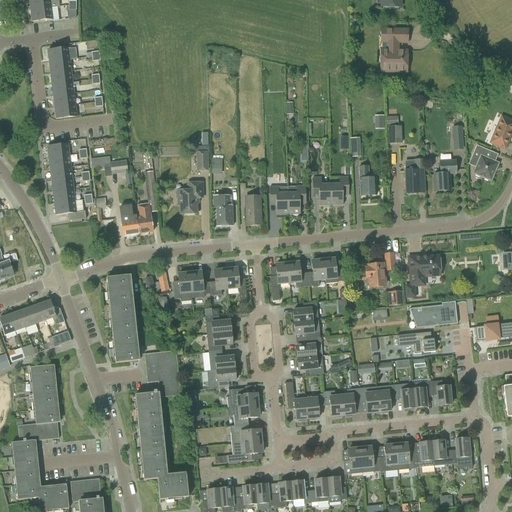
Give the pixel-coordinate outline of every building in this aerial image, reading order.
[(29,0),(31,10),(52,8),(50,0),(29,0)] [(381,0),(381,8),(388,8),(389,9),(390,9),(392,9),(393,9),(394,8),(400,8),(400,0),(381,0)] [(52,8),(31,10),(32,23),(53,20),(52,8)] [(396,51),(396,43),(407,43),(408,31),(381,30),(381,43),(387,43),(387,51),(381,51),(380,72),(407,73),(407,70),(408,69),(409,67),(409,66),(408,64),(407,63),(407,51),(396,51)] [(48,51),(49,62),(70,60),(69,49),(48,51)] [(49,62),(50,74),(71,71),(70,60),(49,62)] [(50,74),(52,85),(73,82),(71,71),(50,74)] [(52,85),(53,96),(74,94),(73,82),(52,85)] [(476,100),(486,101),(488,87),(478,86),(476,100)] [(53,96),(54,108),(75,105),(74,94),(53,96)] [(75,105),(54,108),(56,120),(77,117),(75,105)] [(398,117),(387,118),(387,126),(398,126),(398,117)] [(493,144),(504,149),(511,131),(511,122),(504,118),(501,125),(499,124),(493,137),(495,138),(493,144)] [(401,127),(388,127),(388,144),(401,144),(401,127)] [(452,128),(453,151),(463,150),(462,127),(452,128)] [(350,139),(350,158),(360,157),(359,138),(350,139)] [(47,148),(48,159),(69,156),(68,145),(47,148)] [(477,165),(473,174),(491,182),(498,164),(484,158),(488,151),(476,146),(469,162),(477,165)] [(209,153),(209,147),(196,147),(197,172),(208,171),(208,153),(209,153)] [(48,159),(50,170),(71,167),(69,156),(48,159)] [(111,175),(112,175),(110,163),(110,158),(91,160),(92,169),(104,168),(105,177),(111,176),(111,175)] [(212,160),(211,169),(222,169),(222,161),(212,160)] [(424,179),(423,160),(414,160),(414,161),(404,161),(406,193),(424,192),(424,179)] [(110,163),(112,175),(117,175),(117,180),(125,179),(126,186),(132,185),(131,174),(127,174),(126,161),(110,163)] [(450,192),(450,175),(456,174),(456,161),(439,162),(440,175),(433,175),(434,192),(450,192)] [(50,170),(51,181),(72,179),(71,167),(50,170)] [(369,179),(368,167),(359,168),(360,196),(376,195),(375,179),(369,179)] [(144,173),(147,201),(156,200),(153,172),(144,173)] [(340,185),(331,185),(332,206),(343,206),(342,186),(348,185),(348,178),(339,178),(340,185)] [(51,181),(52,193),(73,190),(72,179),(51,181)] [(332,206),(331,185),(321,185),(321,179),(312,179),(312,186),(318,186),(319,206),(332,206)] [(180,200),(180,215),(197,214),(196,199),(203,199),(202,183),(187,184),(188,191),(178,191),(178,200),(180,200)] [(288,194),(287,194),(288,215),(300,215),(300,194),(306,194),(306,187),(288,188),(288,194)] [(269,188),(270,195),(275,195),(276,207),(276,215),(288,215),(287,194),(288,194),(288,188),(278,188),(269,188)] [(52,193),(54,204),(75,201),(73,190),(52,193)] [(233,226),(232,207),(229,207),(229,196),(213,197),(214,207),(216,207),(216,227),(233,226)] [(245,197),(246,226),(261,226),(260,197),(245,197)] [(97,222),(98,222),(101,221),(100,209),(106,209),(105,199),(96,200),(97,209),(96,209),(97,219),(97,222)] [(75,201),(54,204),(55,216),(68,215),(68,222),(86,220),(85,213),(76,214),(75,201)] [(139,216),(136,217),(138,234),(153,232),(150,213),(149,204),(148,204),(137,205),(139,216)] [(138,234),(136,217),(132,217),(131,207),(120,209),(124,237),(138,234)] [(0,251),(0,268),(4,279),(14,275),(9,261),(3,263),(1,256),(0,251)] [(396,271),(394,253),(384,254),(385,272),(396,271)] [(429,256),(409,258),(411,285),(404,286),(405,299),(416,298),(415,286),(424,286),(423,277),(440,276),(439,257),(429,258),(429,256)] [(337,283),(343,282),(342,270),(336,271),(335,260),(323,261),(325,280),(325,285),(337,283)] [(313,273),(306,274),(308,287),(319,286),(319,280),(325,280),(323,261),(312,262),(313,273)] [(299,263),(287,264),(289,283),(295,283),(296,288),(308,287),(306,274),(300,274),(299,263)] [(289,283),(287,264),(276,266),(277,276),(270,277),(273,302),(280,301),(278,284),(289,283)] [(366,278),(369,278),(370,288),(384,287),(384,281),(384,277),(383,265),(368,267),(369,269),(366,270),(366,278)] [(226,270),(227,289),(238,288),(240,305),(247,304),(245,279),(238,280),(237,269),(226,270)] [(221,290),(227,289),(226,270),(214,272),(215,282),(209,283),(210,295),(210,297),(222,296),(221,290)] [(157,275),(161,292),(169,291),(165,273),(157,275)] [(203,296),(210,295),(209,283),(202,284),(201,273),(190,274),(192,293),(203,292),(203,296)] [(190,293),(192,293),(190,274),(178,275),(179,286),(173,286),(174,300),(180,300),(181,302),(191,301),(190,293)] [(106,279),(115,364),(137,362),(127,276),(106,279)] [(152,277),(144,280),(148,291),(155,289),(152,277)] [(402,292),(387,293),(389,307),(403,306),(402,292)] [(50,301),(40,305),(46,321),(53,319),(55,326),(64,323),(60,309),(54,311),(50,301)] [(431,307),(426,308),(423,308),(423,313),(421,313),(415,314),(416,326),(415,327),(416,329),(433,327),(432,324),(447,323),(446,316),(456,315),(455,302),(441,304),(442,306),(442,308),(431,309),(431,307)] [(292,312),(293,323),(318,321),(316,303),(303,304),(303,311),(292,312)] [(40,305),(30,309),(36,325),(46,321),(40,305)] [(30,309),(19,312),(25,329),(36,325),(30,309)] [(375,311),(376,320),(390,319),(389,310),(375,311)] [(19,312),(9,316),(15,332),(25,329),(19,312)] [(15,332),(9,316),(0,319),(0,323),(3,331),(0,332),(2,336),(4,335),(4,336),(15,332)] [(205,318),(206,336),(231,333),(230,322),(219,323),(218,316),(205,318)] [(305,334),(306,340),(320,339),(318,321),(293,323),(295,335),(305,334)] [(511,323),(474,328),(476,342),(497,339),(497,341),(508,340),(508,338),(511,337),(511,323)] [(206,336),(208,354),(222,352),(221,346),(232,345),(231,333),(206,336)] [(427,333),(397,336),(398,347),(413,346),(414,355),(421,354),(421,356),(429,356),(429,353),(435,353),(434,340),(430,340),(427,340),(427,333)] [(372,351),(380,351),(379,338),(372,338),(372,351)] [(296,347),(297,359),(316,357),(322,357),(321,345),(319,345),(318,339),(320,339),(306,340),(307,346),(296,347)] [(47,344),(43,346),(45,351),(55,348),(53,342),(47,344)] [(31,345),(21,349),(25,359),(35,355),(33,349),(31,345)] [(25,359),(21,349),(14,351),(14,350),(7,352),(11,363),(15,362),(25,359)] [(158,383),(160,399),(181,397),(176,352),(144,355),(147,384),(158,383)] [(208,354),(210,372),(234,369),(233,357),(222,359),(222,352),(208,354)] [(316,357),(297,359),(298,371),(309,370),(310,376),(323,375),(322,363),(316,364),(316,357)] [(7,359),(0,361),(0,370),(9,367),(8,364),(7,359)] [(411,359),(398,361),(399,369),(411,367),(411,359)] [(59,439),(57,423),(51,366),(30,368),(36,425),(18,427),(19,443),(11,444),(17,501),(38,499),(39,511),(43,511),(69,509),(67,488),(38,491),(33,442),(59,439)] [(234,369),(210,372),(207,372),(209,390),(225,388),(225,382),(236,381),(234,369)] [(511,375),(505,376),(507,393),(503,394),(505,413),(509,412),(510,418),(511,417),(511,375)] [(307,419),(305,400),(294,402),(293,389),(297,388),(297,380),(292,381),(292,383),(285,384),(287,410),(294,410),(295,420),(298,420),(298,422),(305,421),(305,419),(307,419)] [(438,407),(441,406),(441,408),(448,407),(448,406),(450,405),(449,387),(442,387),(441,381),(430,383),(431,396),(437,396),(438,407)] [(431,396),(430,383),(412,384),(413,390),(414,409),(417,409),(417,410),(423,410),(423,408),(426,408),(425,397),(431,396)] [(413,390),(412,384),(394,386),(395,400),(402,399),(403,410),(405,410),(405,411),(412,411),(412,409),(414,409),(413,390)] [(395,400),(394,386),(382,387),(383,393),(377,394),(378,412),(381,412),(381,414),(388,413),(388,411),(390,411),(389,400),(395,400)] [(377,415),(376,413),(378,412),(377,394),(370,394),(370,388),(358,389),(360,403),(366,403),(367,413),(370,413),(370,415),(377,415)] [(227,398),(228,409),(257,406),(256,394),(245,395),(245,389),(228,391),(229,397),(227,398)] [(360,403),(358,389),(346,391),(347,396),(341,397),(343,416),(346,416),(346,417),(352,417),(352,415),(354,415),(353,404),(360,403)] [(341,418),(341,416),(343,416),(341,397),(335,398),(334,392),(322,393),(323,395),(324,407),(330,406),(331,417),(334,417),(334,418),(341,418)] [(144,481),(157,480),(159,501),(188,498),(186,476),(165,479),(156,393),(135,396),(144,481)] [(316,420),(316,418),(318,418),(317,407),(324,407),(323,395),(316,395),(316,399),(305,400),(307,419),(310,419),(310,421),(316,420)] [(233,416),(234,426),(248,425),(247,419),(258,418),(257,406),(228,409),(228,415),(231,416),(233,416)] [(230,427),(231,445),(260,442),(259,430),(249,431),(248,425),(234,426),(234,427),(230,427)] [(456,451),(450,452),(452,465),(457,465),(457,469),(470,468),(467,439),(455,440),(456,451)] [(443,441),(431,442),(434,467),(452,465),(450,452),(444,452),(443,441)] [(260,442),(231,445),(232,456),(226,457),(227,464),(251,461),(251,455),(262,454),(260,442)] [(421,454),(414,455),(416,469),(434,467),(431,442),(420,444),(421,454)] [(407,445),(395,446),(398,471),(416,469),(414,455),(408,456),(407,445)] [(385,458),(379,459),(380,472),(398,471),(395,446),(384,447),(385,458)] [(371,448),(360,450),(362,474),(380,472),(379,459),(372,459),(371,448)] [(362,474),(360,450),(348,451),(349,462),(343,462),(344,476),(356,475),(362,474)] [(338,478),(326,479),(328,502),(329,504),(340,503),(340,501),(347,500),(345,488),(339,489),(338,478)] [(315,491),(309,492),(310,504),(328,502),(326,479),(314,480),(315,491)] [(103,511),(103,499),(101,499),(99,480),(70,483),(72,503),(81,502),(82,511),(103,511)] [(302,482),(290,483),(292,501),(303,500),(304,504),(310,504),(309,492),(303,492),(302,482)] [(280,495),(273,495),(275,509),(286,508),(286,502),(292,501),(290,483),(279,484),(280,495)] [(266,485),(254,486),(256,505),(268,504),(268,508),(274,507),(274,509),(275,509),(273,495),(267,496),(266,485)] [(244,498),(238,499),(238,511),(239,511),(251,509),(251,505),(256,505),(254,486),(243,487),(244,498)] [(230,488),(219,490),(220,508),(221,508),(220,511),(238,511),(238,499),(231,499),(230,488)] [(220,508),(219,490),(207,491),(208,502),(202,502),(202,511),(214,511),(214,509),(220,508)] [(441,505),(454,504),(454,495),(441,496),(441,505)]
